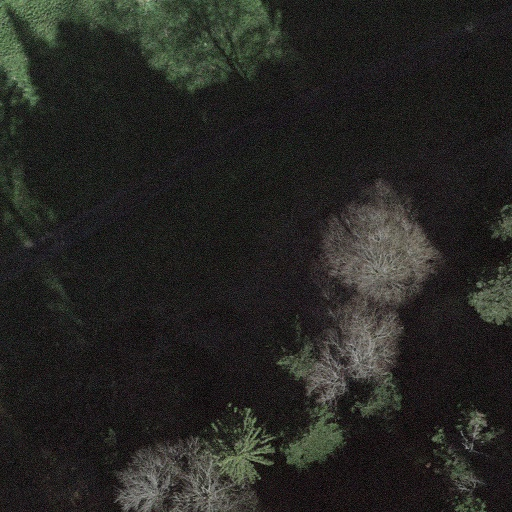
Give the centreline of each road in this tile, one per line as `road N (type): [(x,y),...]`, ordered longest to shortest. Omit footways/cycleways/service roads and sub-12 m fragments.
road 1 (track): [(0,289),(204,161),(511,11)]
road 2 (track): [(511,423),(333,511)]
